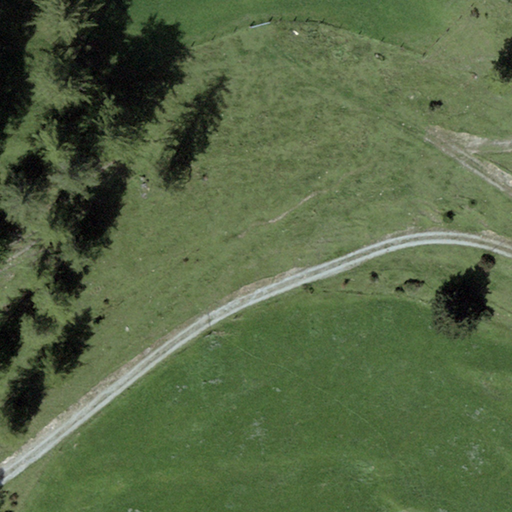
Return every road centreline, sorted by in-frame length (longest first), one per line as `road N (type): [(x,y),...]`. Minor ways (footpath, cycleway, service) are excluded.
road 1 (track): [(0,478),(217,312),(353,259),(438,237),(511,256)]
road 2 (track): [(511,184),(427,133),(511,137)]
